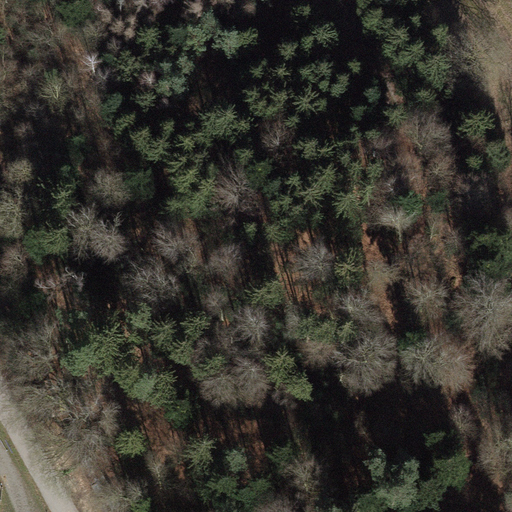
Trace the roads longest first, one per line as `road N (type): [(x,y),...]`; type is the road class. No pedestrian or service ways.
road 1 (track): [(345,0),(404,134),(454,383),(495,511)]
road 2 (residential): [(59,511),(0,405)]
